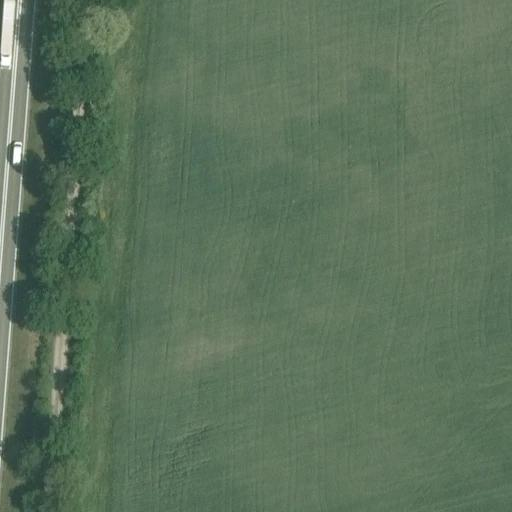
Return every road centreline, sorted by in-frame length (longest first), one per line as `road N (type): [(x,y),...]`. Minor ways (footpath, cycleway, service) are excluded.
road 1 (track): [(81,0),(47,511)]
road 2 (trunk): [(0,238),(18,0)]
